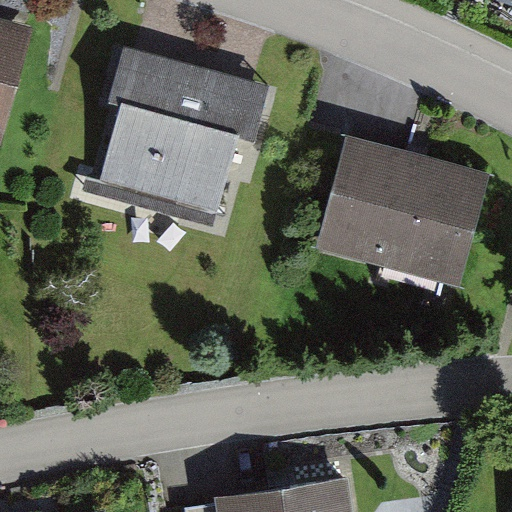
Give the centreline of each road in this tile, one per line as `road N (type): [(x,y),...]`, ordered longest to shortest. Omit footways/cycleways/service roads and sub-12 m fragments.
road 1 (residential): [(348,394),(0,459)]
road 2 (residential): [(283,0),(394,38),(511,100)]
road 3 (residential): [(511,384),(348,394)]
